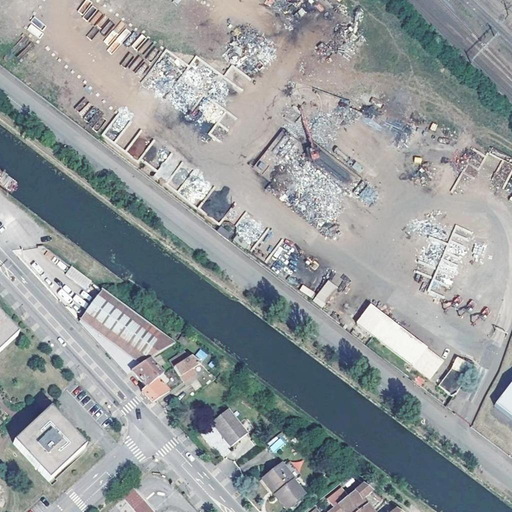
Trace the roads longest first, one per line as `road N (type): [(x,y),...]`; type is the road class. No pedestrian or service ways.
road 1 (unclassified): [(0,76),(511,480)]
road 2 (track): [(0,117),(231,292)]
road 3 (unknown): [(241,178),(75,52),(40,0)]
road 4 (unknown): [(252,37),(257,67),(241,178),(332,243)]
road 5 (secondary): [(156,433),(135,400),(0,260)]
road 6 (secondary): [(0,272),(124,410),(156,433)]
road 7 (unknown): [(511,219),(457,186),(407,187),(332,243)]
road 8 (unknown): [(332,243),(487,360)]
